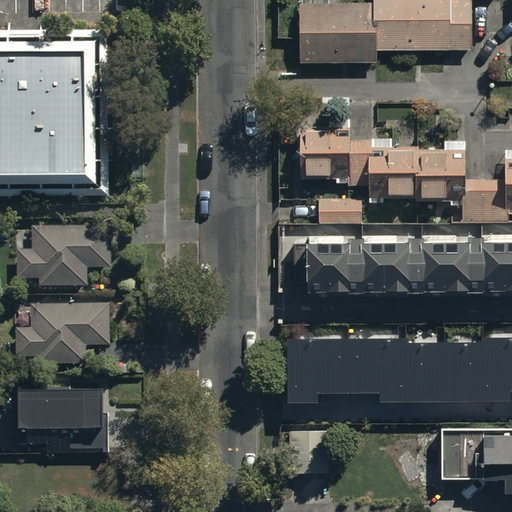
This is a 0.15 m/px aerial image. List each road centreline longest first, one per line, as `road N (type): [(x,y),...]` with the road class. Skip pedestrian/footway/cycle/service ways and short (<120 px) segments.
road 1 (residential): [(224,511),(222,91)]
road 2 (residential): [(476,89),(222,91)]
